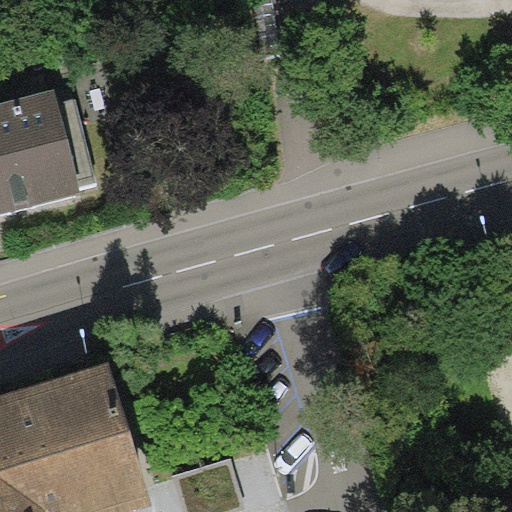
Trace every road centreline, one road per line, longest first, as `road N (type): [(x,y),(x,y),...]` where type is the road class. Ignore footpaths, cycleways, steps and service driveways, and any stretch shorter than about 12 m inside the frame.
road 1 (primary): [(0,319),(288,241)]
road 2 (residential): [(360,511),(288,241)]
road 3 (primary): [(288,241),(511,176)]
